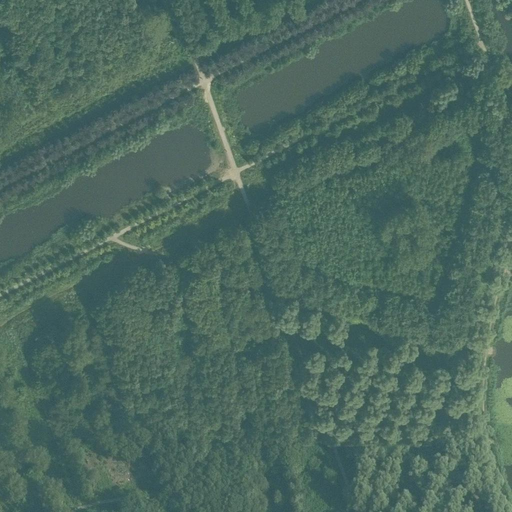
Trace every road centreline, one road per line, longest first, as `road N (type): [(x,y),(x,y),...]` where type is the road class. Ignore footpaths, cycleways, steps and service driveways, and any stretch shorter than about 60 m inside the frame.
road 1 (unknown): [(0,173),(316,0)]
road 2 (track): [(0,309),(238,189)]
